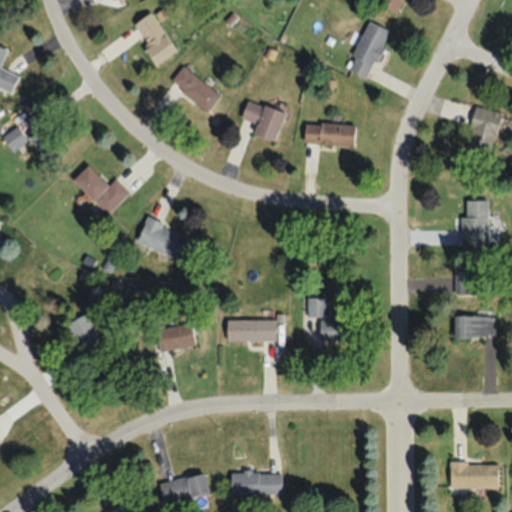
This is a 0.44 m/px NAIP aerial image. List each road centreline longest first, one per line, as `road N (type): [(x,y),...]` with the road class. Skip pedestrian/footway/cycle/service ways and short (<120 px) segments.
road 1 (residential): [(3,511),(89,454),(182,417),(511,402)]
road 2 (residential): [(397,218),(236,197),(202,184),(113,113),(69,55),(49,0)]
road 3 (residential): [(399,403),(400,169),(411,124),(471,0)]
road 4 (residential): [(89,454),(0,326)]
